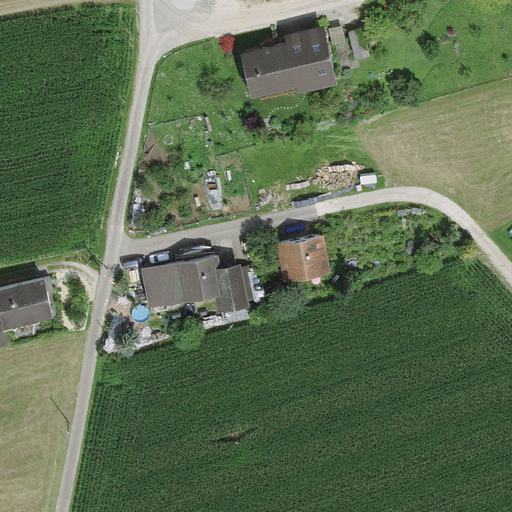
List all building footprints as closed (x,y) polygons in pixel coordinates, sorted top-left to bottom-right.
[(287,37),(242,47),(251,88),(297,77),(299,85),(338,77),(325,20),(290,28),(285,29),(287,37)] [(364,25),(349,29),(356,55),(371,51),(364,25)] [(332,267),(324,230),(278,240),(285,276),(332,267)] [(190,255),(142,264),(150,302),(216,290),(222,289),(217,262),(221,261),(219,249),(190,255)] [(241,257),(221,261),(217,262),(222,289),(216,290),(219,306),(250,300),(249,298),(255,296),(249,263),(242,264),(241,257)] [(47,282),(45,273),(0,283),(0,306),(4,322),(53,311),(47,282)] [(6,326),(0,327),(0,343),(9,342),(6,326)]
